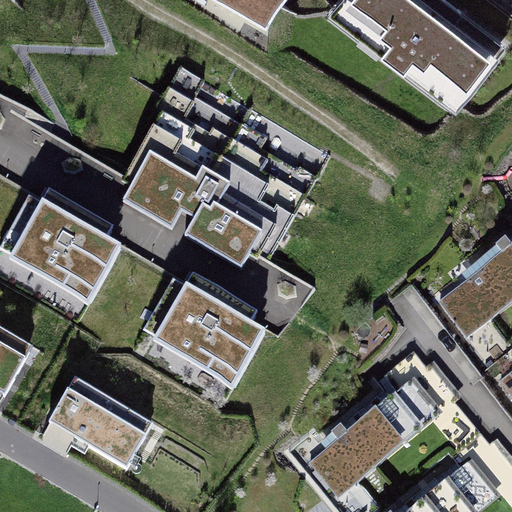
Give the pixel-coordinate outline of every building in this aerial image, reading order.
[(217,0),(259,24),(273,0),(217,0)] [(345,0),(343,3),(391,40),(382,52),(403,68),(412,56),(459,92),(489,53),(452,24),(461,12),(445,0),(345,0)] [(330,158),(179,70),(115,179),(131,189),(123,201),(240,270),(248,256),(266,266),(330,158)] [(121,254),(42,208),(9,264),(88,310),(121,254)] [(511,247),(435,309),(463,344),(511,305),(511,247)] [(264,337),(186,292),(153,347),(231,393),(264,337)] [(0,395),(4,398),(25,363),(0,348),(0,395)] [(511,373),(496,386),(511,406),(511,373)] [(306,469),(334,502),(433,419),(406,386),(306,469)] [(126,470),(145,439),(69,395),(50,425),(126,470)] [(408,511),(481,511),(496,500),(466,464),(408,511)]
